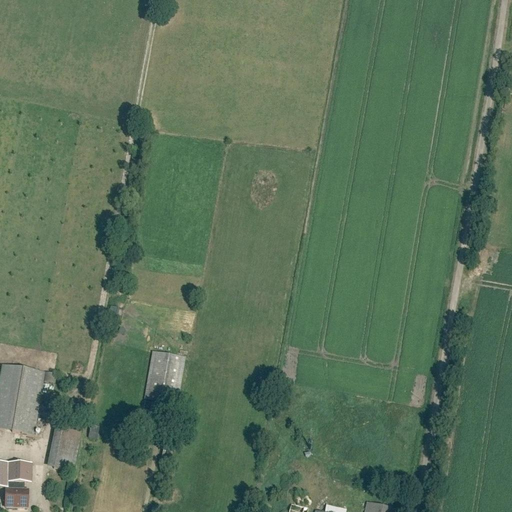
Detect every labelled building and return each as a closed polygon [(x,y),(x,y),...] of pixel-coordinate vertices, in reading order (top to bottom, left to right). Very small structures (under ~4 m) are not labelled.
[(117,316),(118,307),(111,307),(110,315),(117,316)] [(145,401),(177,407),(185,358),(153,353),(145,401)] [(49,416),(56,376),(2,366),(0,379),(0,430),(34,437),(38,414),(49,416)] [(58,420),(49,466),(75,471),(84,425),(58,420)] [(99,429),(91,427),(88,440),(97,441),(99,429)] [(31,484),(32,465),(0,463),(0,488),(7,489),(7,491),(6,491),(5,509),(28,509),(28,491),(21,491),(21,483),(31,484)]
